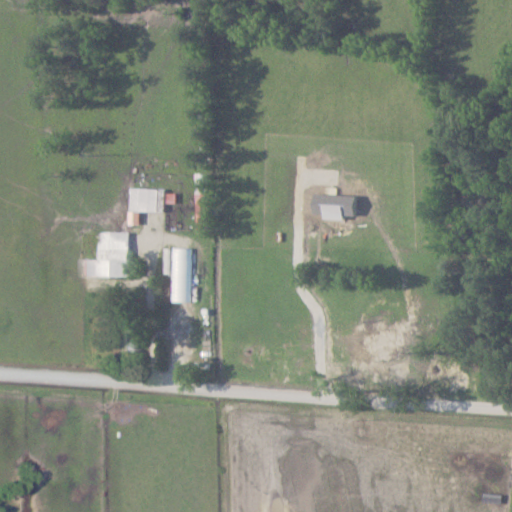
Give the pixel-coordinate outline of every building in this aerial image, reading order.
[(199,229),(211,228),(211,172),(198,173),(199,229)] [(169,188),(133,187),(132,223),(143,223),(144,210),(168,211),(169,197),(168,197),(169,188)] [(133,231),(103,231),(103,258),(84,258),(84,275),(143,275),(143,259),(133,260),(133,231)] [(173,300),(193,301),(194,247),(168,247),(168,273),(174,273),(173,300)] [(399,370),(398,341),(381,341),(382,349),(370,350),(371,371),(399,370)]
